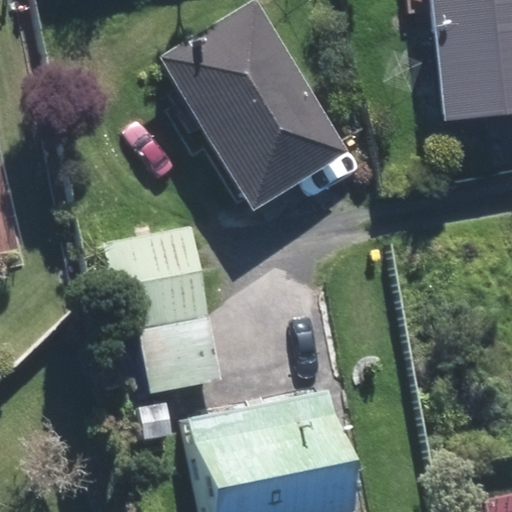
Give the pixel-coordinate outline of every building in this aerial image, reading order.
[(511,0),(428,0),(438,122),(511,116),(511,0)] [(344,153),(289,63),(251,1),(154,60),(245,212),(344,153)] [(93,246),(109,333),(128,328),(201,315),(184,229),(93,246)] [(54,284),(10,328),(26,343),(70,299),(54,284)] [(345,511),(322,394),(181,421),(198,511),(345,511)] [(155,432),(154,425),(149,401),(118,408),(125,438),(155,432)]
